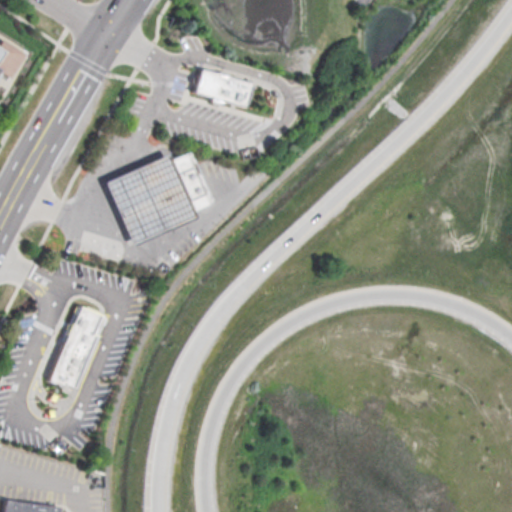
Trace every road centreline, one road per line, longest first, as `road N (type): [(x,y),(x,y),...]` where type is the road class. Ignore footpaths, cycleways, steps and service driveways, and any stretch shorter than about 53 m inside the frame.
road 1 (motorway): [(511,11),(413,124),(217,315),(174,395),(159,511)]
road 2 (motorway): [(207,511),(208,437),(226,388),(288,321),(347,296),(404,292),(471,313),(511,345)]
